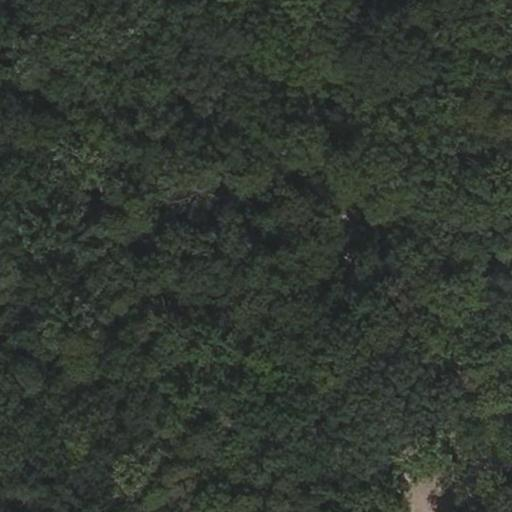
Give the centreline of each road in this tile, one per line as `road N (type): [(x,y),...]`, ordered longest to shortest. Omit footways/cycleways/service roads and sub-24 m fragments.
road 1 (track): [(294,0),(414,511)]
road 2 (track): [(370,324),(504,511)]
